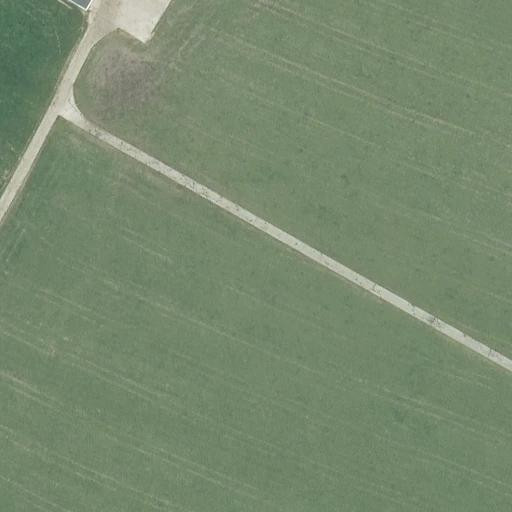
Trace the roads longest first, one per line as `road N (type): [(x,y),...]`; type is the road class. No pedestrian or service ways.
road 1 (track): [(511,367),(54,107)]
road 2 (track): [(0,207),(89,35),(117,0)]
